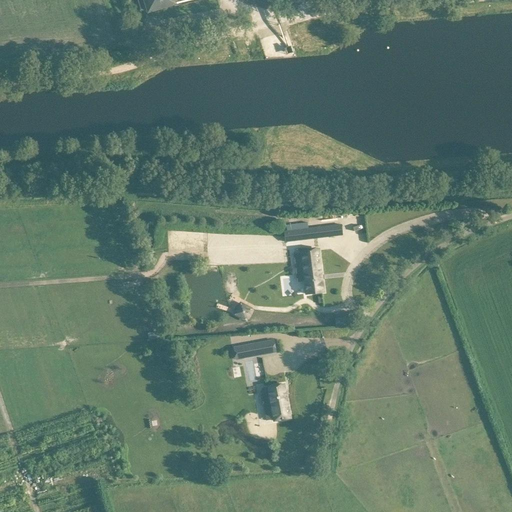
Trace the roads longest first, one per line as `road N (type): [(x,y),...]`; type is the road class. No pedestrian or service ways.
road 1 (unclassified): [(137,65),(304,14),(511,0)]
road 2 (unclassified): [(325,465),(340,371),(366,319),(439,246),(511,214)]
road 3 (track): [(0,86),(137,65)]
road 4 (track): [(0,158),(129,148)]
